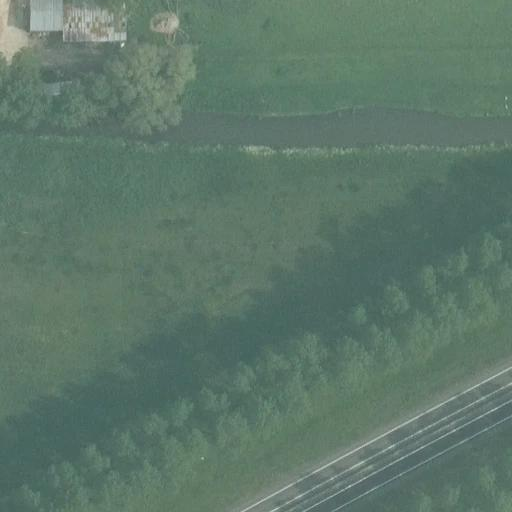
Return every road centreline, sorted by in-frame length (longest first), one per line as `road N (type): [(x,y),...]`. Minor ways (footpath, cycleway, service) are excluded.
road 1 (trunk): [(511,370),(244,511)]
road 2 (trunk): [(313,511),(511,407)]
